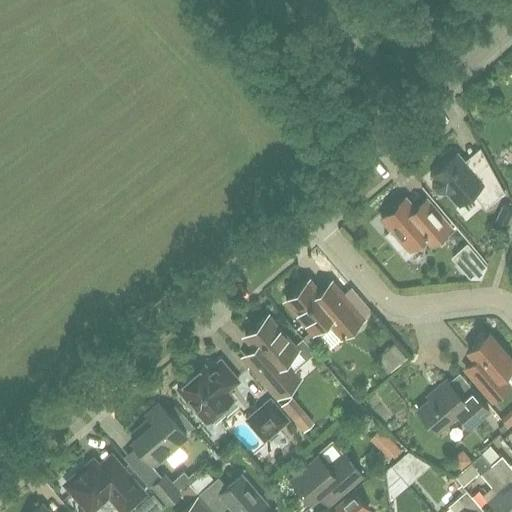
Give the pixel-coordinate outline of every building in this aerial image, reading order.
[(129,0),(103,0),(90,12),(110,34),(138,9),(129,0)] [(130,55),(157,30),(138,9),(110,34),(130,55)] [(190,23),(182,32),(189,40),(198,32),(190,23)] [(157,30),(130,55),(149,76),(176,51),(157,30)] [(198,32),(189,40),(197,48),(206,40),(198,32)] [(0,87),(21,69),(2,48),(0,50),(0,87)] [(149,76),(169,98),(196,73),(176,51),(149,76)] [(21,69),(0,87),(0,111),(6,118),(3,121),(19,138),(45,115),(35,105),(33,107),(27,101),(30,99),(40,90),(21,69)] [(71,148),(61,138),(49,125),(35,137),(13,158),(26,173),(32,179),(40,171),(52,184),(82,157),(72,146),(71,148)] [(474,175),(463,162),(456,154),(433,174),(435,176),(433,179),(433,182),(433,185),(435,188),(438,191),(441,192),(444,192),(447,190),(459,204),(472,193),(485,208),(504,192),(488,163),(474,175)] [(64,197),(55,205),(61,211),(74,226),(96,206),(111,193),(98,180),(99,179),(90,169),(91,167),(82,157),(52,184),(64,197)] [(127,224),(160,260),(179,243),(172,235),(162,224),(171,216),(153,196),(143,205),(145,207),(127,224)] [(406,198),(381,219),(390,229),(384,235),(405,259),(421,246),(418,242),(423,237),(430,244),(437,238),(450,227),(432,206),(425,198),(414,208),(406,198)] [(160,260),(127,224),(108,240),(107,238),(97,247),(114,267),(123,258),(141,278),(160,260)] [(462,254),(454,271),(463,281),(479,281),(485,266),(477,253),(462,254)] [(318,338),(332,325),(341,337),(362,318),(331,282),(319,293),(308,280),(285,300),(318,338)] [(299,378),(292,370),(283,360),(296,349),(268,316),(245,335),(255,347),(244,356),(278,396),(299,378)] [(468,351),(476,360),(465,369),(476,382),(491,400),(511,384),(511,382),(511,359),(489,333),(487,335),(483,331),(474,340),(477,343),(468,351)] [(401,344),(380,355),(388,370),(410,359),(401,344)] [(204,365),(192,375),(176,389),(205,422),(231,399),(225,392),(238,381),(220,359),(208,370),(204,365)] [(390,379),(367,398),(387,422),(410,404),(390,379)] [(470,427),(489,411),(472,391),(463,399),(447,380),(435,391),(437,393),(417,410),(436,431),(457,413),(470,427)] [(288,420),(270,398),(246,419),(264,440),(288,420)] [(131,441),(152,465),(186,436),(158,404),(146,415),(152,422),(131,441)] [(511,409),(501,419),(508,427),(511,424),(511,409)] [(394,460),(405,449),(384,428),(373,439),(394,460)] [(327,466),(318,456),(291,479),(310,502),(320,494),(328,503),(361,475),(342,453),(327,466)] [(511,511),(511,488),(491,464),(482,454),(455,476),(463,486),(479,473),(497,493),(488,500),(497,511),(511,511)] [(511,467),(502,455),(491,464),(511,488),(511,467)] [(89,511),(98,504),(99,505),(101,506),(103,507),(105,508),(107,508),(109,508),(111,507),(113,506),(115,505),(121,511),(123,511),(144,494),(111,456),(99,466),(94,459),(65,484),(89,511)] [(167,503),(179,493),(189,483),(196,477),(192,473),(187,477),(183,472),(170,483),(163,474),(151,485),(167,503)] [(257,511),(266,505),(240,474),(226,486),(217,476),(198,493),(213,511),(219,511),(228,504),(234,511),(257,511)] [(482,511),(484,511),(466,490),(448,506),(454,511),(482,511)] [(364,511),(368,509),(353,492),(329,511),(364,511)] [(208,511),(197,498),(180,511),(208,511)]
